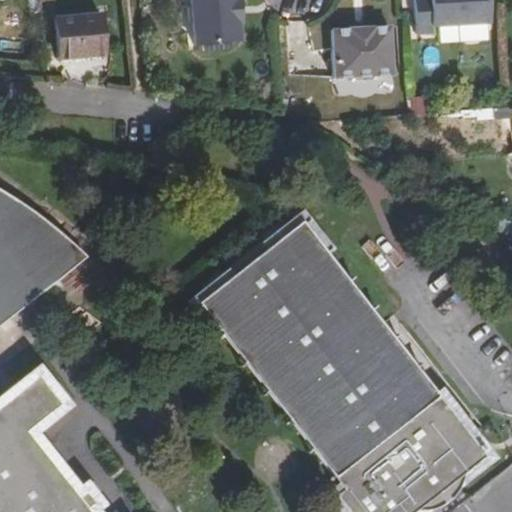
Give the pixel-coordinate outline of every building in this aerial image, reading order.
[(189,0),(194,46),(240,41),(238,21),(240,21),(237,0),(189,0)] [(412,0),(415,32),(432,31),(431,24),(484,21),(482,0),(412,0)] [(54,17),(58,53),(102,49),(99,14),(54,17)] [(351,29),(332,31),(333,79),(349,77),(354,79),(369,78),(373,74),(390,72),(387,24),(369,27),(365,32),(356,33),(351,29)] [(102,49),(58,53),(58,60),(103,57),(102,49)] [(407,114),(424,115),(425,96),(408,96),(407,114)] [(47,231),(80,260),(85,256),(50,224),(11,197),(0,190),(0,197),(12,204),(47,231)] [(0,493),(15,511),(89,511),(24,431),(59,403),(36,374),(0,402),(0,323),(80,260),(47,231),(12,204),(0,197),(0,493)] [(447,492),(456,495),(459,491),(462,486),(464,482),(465,477),(486,461),(302,221),(198,303),(342,492),(335,497),(346,511),(430,511),(435,510),(434,501),(447,492)] [(434,501),(435,510),(440,508),(445,506),(449,503),(453,499),(456,495),(447,492),(434,501)] [(15,511),(0,493),(0,511),(15,511)]
